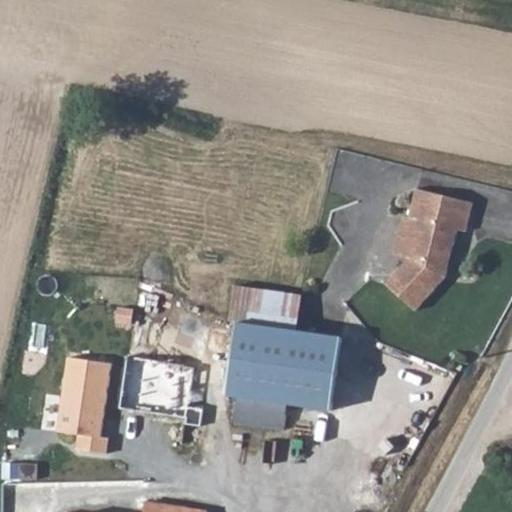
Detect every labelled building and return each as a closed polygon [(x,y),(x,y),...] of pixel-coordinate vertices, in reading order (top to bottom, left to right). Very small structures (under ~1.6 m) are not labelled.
[(472,195),(416,183),(408,218),(415,221),(408,250),(384,279),(411,305),(445,269),(455,222),(465,225),(472,195)] [(243,312),(296,319),(300,289),(247,281),(243,312)] [(282,423),(296,319),(243,312),(230,416),(282,423)] [(202,359),(137,347),(127,402),(194,412),(202,359)] [(110,362),(69,357),(59,430),(79,433),(76,450),(106,454),(109,437),(100,436),(110,362)] [(190,511),(191,501),(161,497),(160,511),(190,511)]
